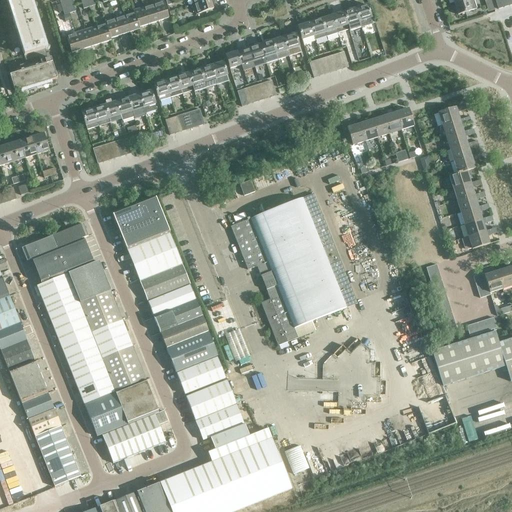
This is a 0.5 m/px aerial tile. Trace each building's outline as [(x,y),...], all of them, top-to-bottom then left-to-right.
[(5,0),(23,56),(48,48),(32,0),(5,0)] [(69,13),(65,0),(59,0),(63,12),(64,15),(69,13)] [(71,0),(65,0),(69,13),(75,11),(71,0)] [(89,7),(86,0),(80,0),(83,9),(89,7)] [(213,9),(209,0),(207,0),(193,5),(196,15),(213,9)] [(471,10),(467,0),(463,0),(454,3),(457,15),(471,10)] [(495,0),(498,9),(504,7),(501,0),(495,0)] [(163,1),(152,5),(158,21),(168,18),(163,1)] [(152,5),(143,8),(148,24),(158,21),(152,5)] [(355,8),(361,27),(372,24),(366,5),(355,8)] [(148,24),(143,8),(133,11),(134,13),(139,27),(148,24)] [(355,29),(361,27),(355,8),(343,12),(348,25),(354,23),(355,29)] [(332,16),(337,33),(349,30),(343,12),(332,16)] [(139,29),(139,27),(134,13),(124,16),(129,32),(139,29)] [(65,22),(71,20),(69,14),(63,16),(65,22)] [(120,35),(129,32),(124,16),(114,19),(120,35)] [(326,37),(337,33),(332,16),(321,19),(326,37)] [(120,35),(114,19),(105,22),(105,24),(110,39),(120,35)] [(315,40),(326,37),(321,19),(309,23),(313,36),(315,40)] [(302,40),(313,36),(309,23),(298,27),(302,40)] [(110,40),(110,39),(105,24),(95,27),(100,44),(110,40)] [(91,47),(100,44),(95,27),(85,30),(91,47)] [(81,50),(91,47),(85,30),(76,33),(81,50)] [(71,53),(81,50),(76,33),(66,36),(71,53)] [(283,37),(289,56),(301,53),(294,34),(283,37)] [(277,60),(289,56),(283,37),(271,41),(277,60)] [(260,45),(264,58),(265,64),(277,60),(271,41),(260,45)] [(260,45),(248,48),(252,61),(264,58),(260,45)] [(252,61),(248,48),(237,52),(241,65),(252,61)] [(229,69),(241,65),(237,52),(225,55),(229,69)] [(337,54),(342,69),(348,67),(343,52),(337,54)] [(6,74),(5,76),(11,97),(21,95),(20,94),(52,84),(52,85),(59,83),(61,80),(53,54),(39,58),(41,63),(26,68),(24,64),(21,65),(22,69),(6,74)] [(336,71),(342,69),(337,54),(332,56),(336,71)] [(331,73),(336,71),(332,56),(326,58),(331,73)] [(325,74),(331,73),(326,58),(320,59),(325,74)] [(320,76),(325,74),(320,59),(315,61),(320,76)] [(313,78),(320,76),(315,61),(309,63),(313,78)] [(211,66),(217,85),(228,81),(222,63),(211,66)] [(205,89),(217,85),(211,66),(199,70),(205,89)] [(188,73),(193,91),(194,92),(205,89),(199,70),(188,73)] [(182,94),(193,91),(188,73),(176,77),(182,94)] [(170,98),(182,94),(176,77),(165,81),(170,98)] [(159,101),(170,98),(165,81),(153,84),(158,98),(159,101)] [(271,81),(265,83),(270,98),(276,96),(271,81)] [(264,100),(270,98),(265,83),(259,85),(264,100)] [(259,101),(264,100),(259,85),(254,86),(259,101)] [(253,103),(259,101),(254,86),(248,88),(253,103)] [(247,105),(253,103),(248,88),(243,90),(247,105)] [(247,105),(243,90),(237,92),(241,107),(247,105)] [(139,95),(143,108),(144,114),(156,110),(155,105),(150,91),(139,95)] [(131,112),(143,108),(139,95),(127,98),(131,112)] [(116,102),(120,116),(122,121),(133,118),(131,112),(127,98),(116,102)] [(108,119),(120,116),(116,102),(104,106),(108,119)] [(109,123),(108,119),(104,106),(93,109),(98,126),(109,123)] [(442,126),(459,120),(455,108),(438,113),(442,126)] [(87,130),(98,126),(93,109),(81,113),(86,126),(87,130)] [(395,113),(401,130),(413,126),(408,109),(395,113)] [(199,110),(193,112),(198,127),(204,125),(199,110)] [(192,128),(198,127),(193,112),(188,113),(192,128)] [(187,130),(192,128),(188,113),(182,115),(187,130)] [(389,134),(401,130),(395,113),(383,117),(389,134)] [(170,136),(175,134),(171,119),(169,119),(167,115),(164,116),(165,121),(170,136)] [(181,132),(187,130),(182,115),(176,117),(181,132)] [(175,134),(181,132),(176,117),(171,119),(175,134)] [(376,138),(389,134),(383,117),(371,121),(376,138)] [(463,132),(459,120),(442,126),(445,138),(463,132)] [(364,141),(376,138),(371,121),(359,124),(364,141)] [(352,145),(364,141),(359,124),(347,128),(352,145)] [(466,144),(463,132),(445,138),(449,150),(466,144)] [(31,138),(37,155),(49,151),(43,134),(31,138)] [(140,135),(133,136),(135,143),(142,141),(140,135)] [(25,159),(37,155),(31,138),(19,141),(25,159)] [(121,140),(125,155),(131,154),(127,139),(121,140)] [(125,155),(121,140),(115,142),(120,157),(125,155)] [(13,163),(25,159),(19,141),(7,145),(13,163)] [(115,142),(109,144),(114,159),(120,157),(115,142)] [(114,159),(109,144),(104,146),(109,161),(114,159)] [(453,162),(470,156),(466,144),(449,150),(453,162)] [(0,164),(0,166),(13,163),(7,145),(0,147),(0,164)] [(109,161),(104,146),(98,147),(103,163),(109,161)] [(97,164),(103,163),(98,147),(92,149),(97,164)] [(466,172),(471,170),(474,169),(470,156),(453,162),(457,174),(466,171),(466,172)] [(428,157),(419,160),(423,171),(431,168),(428,157)] [(457,174),(448,176),(452,189),(470,184),(466,172),(466,171),(457,174)] [(13,185),(19,183),(17,177),(11,179),(13,185)] [(456,201),(474,196),(470,184),(452,189),(456,201)] [(24,186),(17,188),(19,196),(27,194),(24,186)] [(7,190),(10,202),(16,200),(12,188),(7,190)] [(5,203),(10,202),(7,190),(1,192),(5,203)] [(257,266),(270,299),(260,303),(277,346),(286,343),(288,342),(297,338),(293,329),(356,304),(313,194),(248,220),(248,219),(246,220),(246,221),(232,226),(228,216),(227,216),(231,227),(230,227),(247,270),(257,266)] [(129,250),(169,234),(154,196),(111,213),(127,251),(129,250)] [(460,213),(477,208),(474,196),(456,201),(460,213)] [(464,225),(481,220),(477,208),(460,213),(464,225)] [(468,238),(485,232),(481,220),(464,225),(468,238)] [(57,249),(83,238),(88,237),(83,224),(52,236),(57,249)] [(489,244),(485,232),(468,238),(471,250),(489,244)] [(182,265),(169,234),(129,250),(135,266),(133,267),(139,282),(182,265)] [(57,249),(52,236),(21,249),(26,261),(31,259),(57,249)] [(31,259),(41,285),(67,274),(93,264),(83,238),(57,249),(31,259)] [(79,304),(110,292),(98,262),(93,264),(67,274),(77,299),(79,304)] [(147,301),(189,284),(182,265),(173,269),(139,282),(147,301)] [(428,274),(438,271),(436,265),(426,268),(428,274)] [(501,289),(511,285),(511,279),(508,268),(496,272),(501,289)] [(428,274),(429,279),(440,276),(438,271),(428,274)] [(489,293),(501,289),(496,272),(484,276),(485,279),(487,284),(488,290),(489,293)] [(485,279),(484,276),(483,273),(473,277),(475,282),(485,279)] [(67,274),(41,285),(36,286),(46,311),(77,299),(67,274)] [(429,279),(431,285),(441,281),(440,276),(429,279)] [(0,300),(9,297),(1,277),(0,277),(0,300)] [(487,284),(485,279),(475,282),(476,288),(487,284)] [(441,281),(431,285),(433,290),(443,287),(441,281)] [(478,293),(488,290),(487,284),(476,288),(478,293)] [(186,304),(196,300),(190,286),(147,303),(153,318),(186,304)] [(443,287),(433,290),(434,295),(445,292),(443,287)] [(490,295),(489,293),(488,290),(478,293),(479,298),(490,295)] [(91,334),(122,322),(110,292),(79,304),(91,334)] [(446,297),(445,292),(434,295),(436,300),(446,297)] [(0,331),(19,324),(9,297),(0,300),(0,331)] [(448,302),(446,297),(436,300),(438,306),(448,302)] [(46,311),(61,347),(91,334),(79,304),(77,299),(46,311)] [(202,316),(196,300),(186,304),(153,318),(160,333),(202,316)] [(439,311),(450,308),(448,302),(438,306),(439,311)] [(451,313),(450,308),(439,311),(441,316),(451,313)] [(453,318),(451,313),(441,316),(443,322),(453,318)] [(202,316),(160,333),(166,348),(208,331),(202,316)] [(455,324),(453,318),(443,322),(444,327),(455,324)] [(493,318),(487,320),(491,330),(496,328),(493,318)] [(485,332),(491,330),(487,320),(482,321),(485,332)] [(480,333),(485,332),(482,321),(477,323),(480,333)] [(91,334),(101,359),(132,346),(122,322),(91,334)] [(475,335),(480,333),(477,323),(472,325),(475,335)] [(0,350),(0,351),(26,341),(19,324),(0,331),(0,350)] [(456,329),(455,324),(444,327),(446,332),(456,329)] [(469,337),(475,335),(472,325),(466,326),(469,337)] [(511,338),(498,343),(494,332),(431,352),(442,386),(505,366),(510,382),(511,380),(511,338)] [(166,350),(175,373),(217,356),(208,333),(166,350)] [(101,359),(91,334),(61,347),(70,371),(101,359)] [(34,361),(26,341),(0,351),(8,372),(34,361)] [(234,360),(229,345),(223,348),(228,362),(234,360)] [(145,379),(132,346),(101,359),(114,392),(145,379)] [(238,361),(240,366),(249,362),(248,357),(238,361)] [(184,395),(225,378),(217,358),(176,374),(184,395)] [(101,359),(70,371),(84,405),(114,392),(101,359)] [(34,361),(8,372),(22,405),(47,394),(34,361)] [(158,412),(145,379),(114,392),(127,425),(158,412)] [(186,398),(195,421),(204,417),(236,404),(227,381),(186,398)] [(114,392),(84,405),(97,437),(127,425),(114,392)] [(54,410),(47,394),(22,405),(28,421),(54,410)] [(195,422),(203,440),(244,424),(236,405),(195,422)] [(54,410),(28,421),(35,437),(61,427),(54,410)] [(154,415),(127,425),(139,453),(165,443),(158,425),(167,421),(162,411),(154,415)] [(139,453),(127,425),(102,436),(113,464),(139,453)] [(215,450),(249,437),(245,425),(210,439),(215,450)] [(61,427),(35,437),(34,437),(54,487),(81,477),(61,427)] [(249,437),(215,450),(207,453),(211,463),(195,469),(160,483),(164,493),(171,511),(233,511),(267,498),(292,489),(272,439),(267,429),(249,437)] [(299,446),(284,452),(293,474),(308,468),(299,446)] [(135,493),(142,511),(171,511),(164,493),(160,483),(135,493)] [(27,488),(9,495),(11,501),(29,495),(27,488)] [(142,511),(135,493),(115,501),(119,511),(142,511)] [(97,508),(98,511),(118,511),(115,501),(97,508)]
